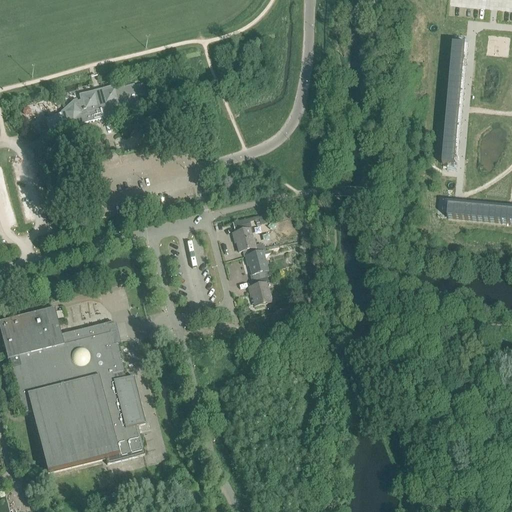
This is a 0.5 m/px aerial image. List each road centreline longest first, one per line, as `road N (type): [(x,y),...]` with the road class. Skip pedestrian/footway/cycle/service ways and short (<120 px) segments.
road 1 (unclassified): [(207,219),(194,169),(273,145),(293,122),(305,82),(310,0)]
road 2 (unclassified): [(0,270),(151,234)]
